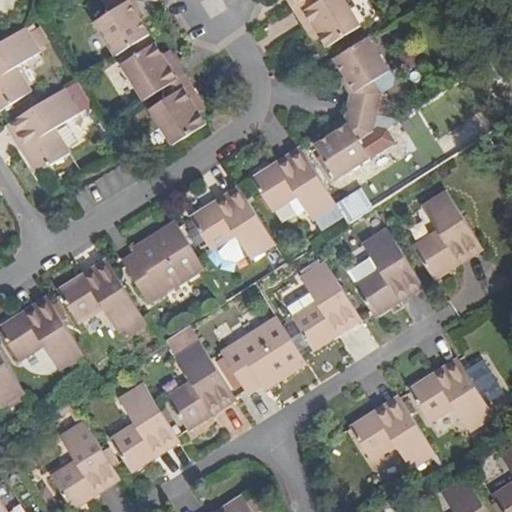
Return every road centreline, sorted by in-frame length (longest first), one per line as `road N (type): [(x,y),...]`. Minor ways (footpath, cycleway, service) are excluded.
road 1 (residential): [(51,252),(235,139),(260,108),(262,72),(216,0)]
road 2 (residential): [(443,321),(276,430)]
road 3 (residential): [(276,430),(152,511)]
